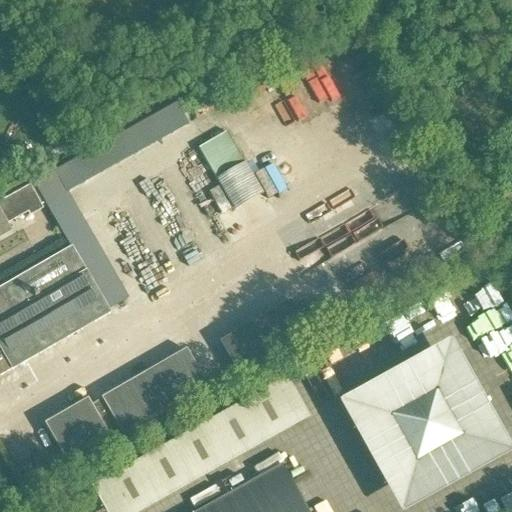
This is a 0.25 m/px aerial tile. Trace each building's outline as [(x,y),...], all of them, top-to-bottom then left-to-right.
[(233,211),(263,198),(234,132),(204,145),(233,211)] [(29,189),(0,205),(0,236),(9,231),(6,226),(28,215),(30,218),(42,211),(29,189)] [(0,378),(109,316),(107,313),(71,250),(0,291),(0,378)] [(290,307),(220,347),(236,376),(306,336),(290,307)] [(511,328),(499,333),(506,352),(501,354),(507,372),(511,369),(511,328)] [(347,398),(401,511),(409,511),(511,463),(511,442),(464,343),(347,398)] [(101,401),(101,402),(91,408),(87,402),(44,427),(66,466),(120,435),(123,440),(208,391),(186,352),(101,401)] [(109,511),(139,511),(317,427),(296,385),(94,481),(109,511)] [(304,511),(280,468),(200,511),(304,511)]
